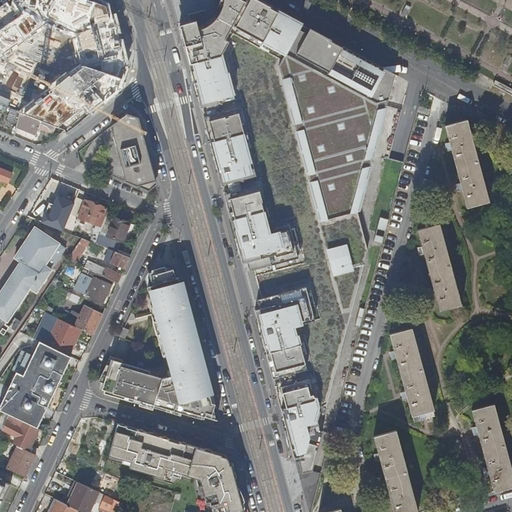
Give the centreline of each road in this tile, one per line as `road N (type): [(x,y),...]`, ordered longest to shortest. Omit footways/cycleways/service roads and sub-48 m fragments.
road 1 (tertiary): [(289,511),(157,0)]
road 2 (residential): [(368,511),(351,439),(446,77)]
road 3 (tertiary): [(181,209),(245,447)]
road 4 (residential): [(162,218),(77,395)]
road 5 (residential): [(77,395),(245,447)]
road 6 (motorway): [(360,0),(511,79)]
road 7 (primary): [(307,0),(446,77)]
road 8 (tertiary): [(147,80),(181,209)]
road 9 (residential): [(44,162),(147,80)]
road 10 (residential): [(44,162),(162,218)]
road 11 (residential): [(77,395),(24,511)]
